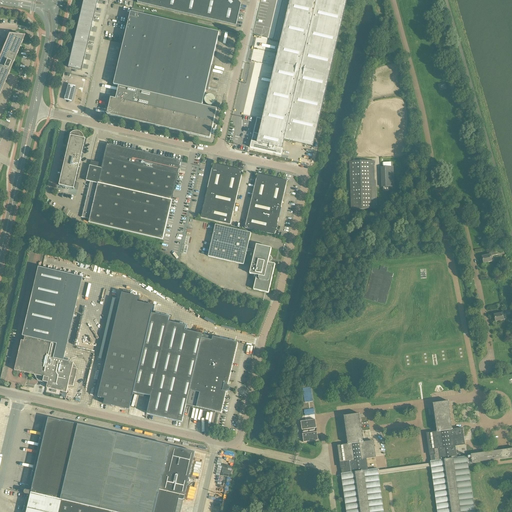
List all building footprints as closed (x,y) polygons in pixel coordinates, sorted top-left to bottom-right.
[(98,0),(83,0),(68,68),(82,71),(98,0)] [(138,0),(138,3),(236,26),(241,4),(237,0),(138,0)] [(313,147),(320,118),(347,0),(290,0),(288,10),(264,4),(235,129),(259,135),(257,143),(255,142),(253,149),(281,155),(284,140),(313,147)] [(202,106),(206,90),(219,33),(131,12),(114,85),(119,87),(116,100),(111,98),(107,115),(210,139),(217,109),(202,106)] [(0,93),(24,36),(9,35),(0,54),(0,93)] [(65,101),(72,103),(76,87),(69,85),(65,101)] [(59,186),(74,189),(78,172),(79,168),(86,139),(84,139),(84,138),(84,137),(83,136),(83,135),(82,134),(81,133),(80,132),(79,131),(78,131),(77,131),(76,131),(74,131),(73,132),(72,132),(71,133),(70,134),(70,135),(69,136),(69,137),(66,151),(66,150),(67,151),(59,186)] [(89,223),(163,240),(181,161),(107,144),(102,169),(90,166),(89,170),(88,174),(86,181),(90,182),(90,184),(89,184),(84,204),(85,205),(84,208),(84,207),(81,217),(90,219),(89,223)] [(352,210),(373,209),(372,181),(371,165),(374,165),(374,161),(371,161),(350,162),(352,210)] [(230,225),(239,189),(243,171),(213,164),(201,218),(230,225)] [(382,187),(394,187),(393,167),(381,168),(382,187)] [(275,235),(283,199),(287,181),(258,174),(245,228),(275,235)] [(257,276),(256,280),(253,290),(268,293),(275,264),(268,263),(268,261),(270,262),(272,260),(272,258),(271,256),(270,256),(271,248),(256,245),(255,251),(247,249),(251,233),(215,225),(215,227),(214,227),(211,236),(213,237),(208,257),(244,265),(247,251),(255,253),(250,274),(257,276)] [(490,256),(497,255),(497,252),(489,253),(489,254),(481,256),(483,263),(491,262),(490,256)] [(372,268),(365,299),(386,304),(393,273),(387,272),(388,267),(381,265),(380,269),(372,268)] [(69,275),(39,268),(15,371),(39,376),(38,381),(48,383),(47,388),(67,393),(69,385),(73,387),(77,369),(75,369),(73,365),(74,363),(69,362),(70,359),(64,358),(66,352),(56,350),(58,344),(53,343),(69,275)] [(83,278),(69,275),(53,343),(58,344),(56,350),(66,352),(83,278)] [(228,385),(238,343),(213,337),(203,335),(185,330),(186,326),(169,322),(170,318),(152,313),(153,306),(137,302),(139,297),(130,295),(131,292),(124,290),(123,293),(122,293),(98,398),(105,399),(104,404),(129,410),(133,393),(151,397),(147,414),(182,422),(186,405),(221,413),(226,392),(230,389),(228,385)] [(510,310),(494,313),(495,322),(505,320),(504,314),(511,313),(510,310)] [(305,402),(313,401),(311,387),(303,388),(305,402)] [(448,401),(433,403),(437,432),(427,434),(429,450),(431,462),(429,462),(429,464),(423,465),(387,470),(379,471),(379,470),(377,470),(377,469),(368,470),(366,459),(375,457),(373,441),(363,442),(359,413),(343,415),(347,445),(338,446),(340,462),(341,474),(346,511),(382,511),(378,475),(379,475),(379,474),(430,467),(430,468),(431,468),(437,511),(473,511),(467,465),(472,464),(472,462),(511,456),(511,448),(483,453),(483,454),(471,456),(471,458),(470,458),(470,457),(467,457),(468,458),(466,459),(466,457),(457,458),(455,446),(464,445),(462,429),(456,429),(452,430),(448,401)] [(305,419),(315,419),(315,408),(305,409),(305,419)] [(174,511),(178,499),(182,501),(194,452),(47,418),(30,491),(24,490),(23,491),(23,492),(24,494),(29,495),(25,511),(174,511)] [(315,420),(301,422),(302,430),(303,434),(302,434),(304,443),(318,441),(317,432),(316,432),(316,430),(315,428),(316,428),(315,420)]
